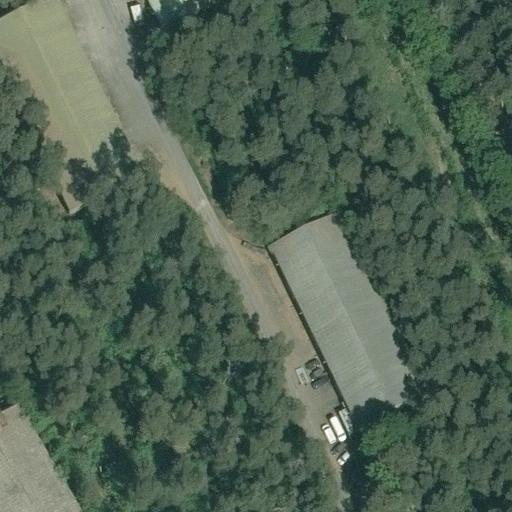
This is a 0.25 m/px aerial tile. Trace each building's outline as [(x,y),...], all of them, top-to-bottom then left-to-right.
[(0,76),(61,190),(136,150),(54,0),(13,0),(0,7),(0,76)] [(152,0),(162,19),(201,0),(152,0)] [(144,185),(144,212),(160,211),(160,184),(144,185)] [(350,418),(421,379),(335,199),(261,236),(350,418)] [(0,511),(73,511),(10,408),(0,413),(0,511)]
